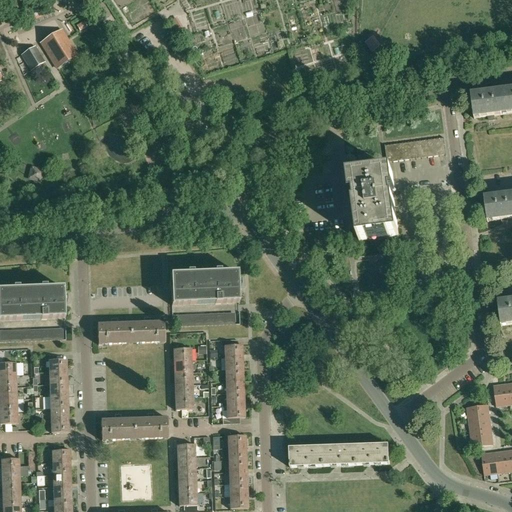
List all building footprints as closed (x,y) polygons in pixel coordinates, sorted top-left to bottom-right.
[(22,7),(25,14),(29,24),(52,14),(45,0),(34,0),(29,2),(27,0),(6,0),(8,3),(12,1),(16,10),(22,7)] [(10,7),(2,11),(7,24),(16,20),(12,11),(10,7)] [(83,28),(86,26),(84,22),(76,26),(80,32),(84,29),(83,28)] [(62,31),(41,44),(57,69),(78,57),(62,31)] [(36,47),(22,56),(32,71),(45,63),(36,47)] [(472,94),(471,94),(474,119),(475,119),(488,117),(489,122),(492,121),(495,121),(494,116),(507,114),(504,91),(472,95),(472,94)] [(447,157),(444,138),(385,146),(388,165),(447,157)] [(399,220),(397,208),(395,209),(393,193),(395,192),(393,172),(349,178),(351,198),(353,198),(355,214),(354,214),(355,226),(357,226),(359,241),(370,240),(370,242),(388,239),(388,237),(399,236),(397,220),(399,220)] [(484,197),(488,222),(489,222),(502,220),(502,222),(505,222),(507,222),(507,219),(511,218),(511,194),(486,198),(486,197),(484,197)] [(239,304),(238,277),(238,273),(170,276),(172,307),(239,304)] [(0,322),(65,320),(64,298),(64,292),(64,289),(0,291),(0,322)] [(498,302),(501,327),(502,327),(502,326),(511,324),(511,300),(500,302),(499,302),(498,302)] [(144,324),(130,324),(131,344),(164,343),(163,323),(149,324),(149,320),(143,320),(144,324)] [(131,344),(130,324),(116,325),(116,321),(111,321),(111,325),(97,325),(97,346),(131,344)] [(206,347),(197,348),(198,355),(206,355),(206,347)] [(242,347),(224,347),(224,359),(242,359),(242,347)] [(173,363),(191,362),(190,350),(173,351),(173,363)] [(224,359),(225,371),(242,371),(242,359),(224,359)] [(49,362),(49,374),(67,374),(66,362),(49,362)] [(173,363),(173,375),(191,374),(191,362),(173,363)] [(0,377),(15,377),(15,365),(0,365),(0,377)] [(243,383),(242,371),(225,371),(225,384),(243,383)] [(49,374),(50,386),(67,386),(67,374),(49,374)] [(174,387),(192,386),(191,374),(173,375),(174,387)] [(0,377),(0,389),(15,389),(15,377),(0,377)] [(225,384),(225,396),(243,395),(243,383),(225,384)] [(67,386),(50,386),(50,398),(68,398),(67,386)] [(192,386),(174,387),(174,399),(192,399),(192,386)] [(496,408),(509,406),(507,386),(494,387),(496,408)] [(16,394),(15,389),(0,389),(0,401),(16,401),(22,401),(22,394),(16,394)] [(225,396),(226,408),(244,407),(243,395),(225,396)] [(50,398),(51,411),(68,410),(68,398),(50,398)] [(192,399),(174,399),(175,411),(192,411),(192,399)] [(0,401),(0,413),(16,413),(16,401),(0,401)] [(487,406),(467,409),(469,423),(489,420),(487,406)] [(244,419),(244,407),(226,408),(226,420),(229,420),(244,419)] [(51,411),(51,423),(69,422),(68,410),(51,411)] [(0,425),(5,425),(12,425),(17,425),(16,413),(0,413),(0,425)] [(147,420),(133,420),(134,441),(167,439),(167,419),(152,420),(152,416),(150,416),(147,416),(147,420)] [(114,417),(114,421),(100,421),(101,442),(134,441),(133,420),(119,421),(119,417),(114,417)] [(469,423),(470,436),(491,433),(489,420),(469,423)] [(69,434),(69,422),(51,423),(51,435),(69,434)] [(493,446),(491,433),(470,436),(472,449),(493,446)] [(245,450),(245,437),(227,438),(227,450),(245,450)] [(176,446),(177,459),(194,458),(194,446),(176,446)] [(356,447),(356,467),(389,466),(389,446),(356,447)] [(356,447),(323,448),(323,468),(356,467),(356,447)] [(290,469),(308,468),(323,468),(323,448),(290,449),(290,469)] [(227,450),(228,462),(246,462),(245,450),(227,450)] [(52,453),(52,465),(70,464),(70,452),(52,453)] [(497,475),(510,473),(508,452),(495,453),(497,475)] [(29,472),(35,472),(34,453),(28,453),(28,467),(18,468),(18,461),(1,461),(1,473),(19,473),(29,472)] [(484,476),(497,475),(495,453),(481,455),(484,476)] [(177,459),(177,470),(195,470),(194,458),(177,459)] [(228,474),(246,474),(246,462),(228,462),(228,474)] [(53,477),(71,476),(70,464),(52,465),(53,477)] [(195,470),(177,470),(177,482),(195,481),(195,470)] [(19,473),(1,473),(2,486),(19,485),(19,478),(19,473)] [(228,474),(229,486),(247,486),(246,474),(228,474)] [(53,477),(53,489),(71,488),(71,476),(53,477)] [(44,477),(43,477),(36,477),(37,487),(45,487),(44,477)] [(177,482),(178,495),(195,494),(195,481),(177,482)] [(2,486),(2,498),(20,497),(19,485),(2,486)] [(229,486),(229,498),(247,498),(247,486),(229,486)] [(53,489),(54,501),(72,501),(71,488),(53,489)] [(196,494),(178,495),(178,507),(182,507),(196,507),(203,507),(202,494),(196,494)] [(3,510),(20,509),(20,497),(2,498),(3,510)] [(248,510),(247,498),(229,498),(230,511),(248,510)] [(54,501),(53,511),(71,511),(72,501),(54,501)]
